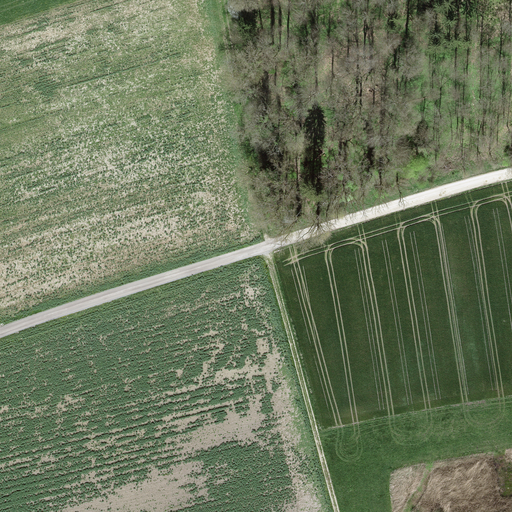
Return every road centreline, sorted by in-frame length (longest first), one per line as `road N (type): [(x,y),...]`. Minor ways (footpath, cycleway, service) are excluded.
road 1 (track): [(264,244),(0,332)]
road 2 (track): [(264,244),(336,511)]
road 3 (track): [(511,170),(264,244)]
